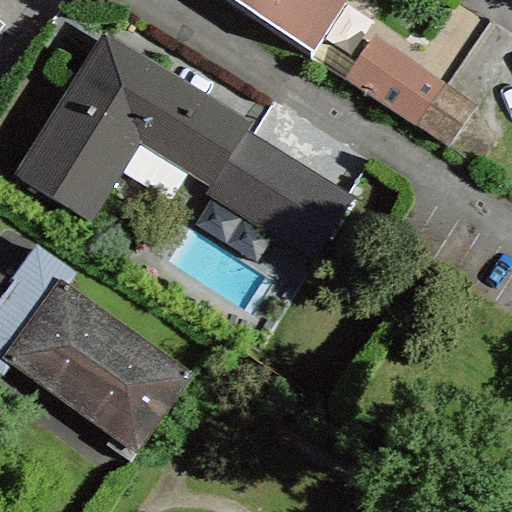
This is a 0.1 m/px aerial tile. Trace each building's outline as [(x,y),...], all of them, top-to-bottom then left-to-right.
[(227,0),(312,55),(348,0),(227,0)] [(348,78),(419,127),(447,87),(420,69),(416,75),(408,70),(371,44),(348,78)] [(139,72),(102,49),(60,114),(21,175),(89,218),(141,137),(214,183),(246,133),(248,130),(144,64),(139,72)] [(447,87),(419,127),(448,146),(470,114),(462,108),(467,101),(447,87)] [(353,201),(246,133),(214,183),(262,214),(257,221),(316,259),(353,201)] [(192,378),(66,287),(74,275),(39,249),(0,302),(0,369),(3,372),(12,361),(138,452),(192,378)]
